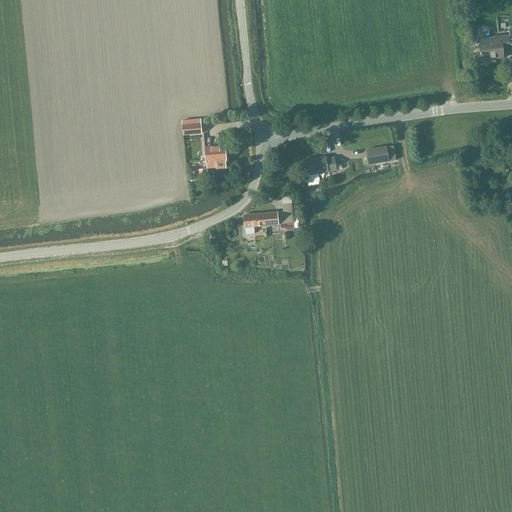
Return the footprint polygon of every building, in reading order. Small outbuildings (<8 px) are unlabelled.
[(504,59),(503,51),(510,51),(509,34),(493,36),(493,42),(478,43),(480,64),(496,62),(495,59),(504,59)] [(201,134),(200,120),(181,122),(183,136),(201,134)] [(207,169),(216,168),(216,169),(226,168),(225,163),(226,163),(224,146),(203,148),(205,165),(206,164),(207,169)] [(369,165),(388,161),(386,147),(366,150),(369,165)] [(320,181),(318,173),(336,170),(334,158),(320,160),(320,158),(304,160),(301,161),(300,163),(299,165),(301,169),(304,169),(305,170),(306,175),(308,183),(320,181)] [(254,235),(253,227),(280,224),(280,228),(294,227),(292,203),(282,203),(283,212),(244,215),(245,228),(246,235),(254,235)]
